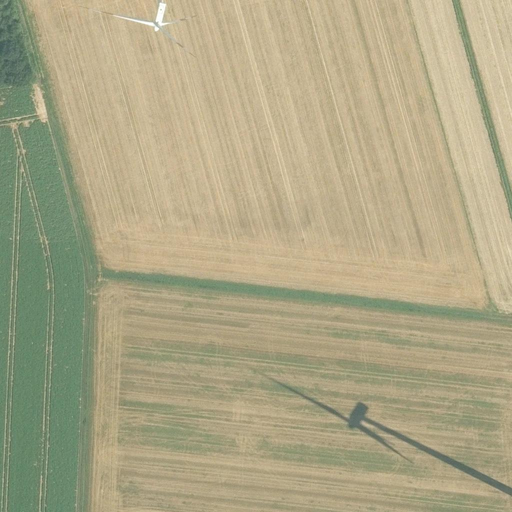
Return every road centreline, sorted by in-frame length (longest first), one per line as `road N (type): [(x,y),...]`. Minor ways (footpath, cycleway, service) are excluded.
road 1 (track): [(511,320),(90,274),(80,511)]
road 2 (track): [(90,274),(15,0)]
road 3 (track): [(452,0),(511,214)]
